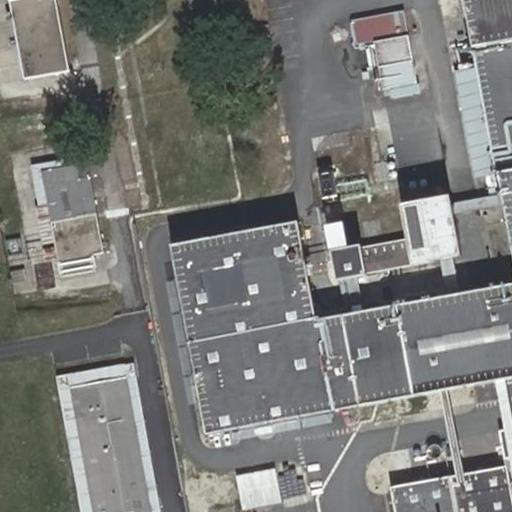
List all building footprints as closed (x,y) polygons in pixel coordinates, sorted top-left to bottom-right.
[(14,0),(28,76),(72,69),(58,0),(14,0)] [(511,0),(465,0),(511,240),(511,270),(390,294),(322,306),(308,225),(185,248),(220,437),(410,402),(511,383),(511,0)] [(411,11),(354,18),(357,45),(375,43),(381,92),(421,87),(411,11)] [(80,164),(47,170),(66,273),(99,267),(97,252),(109,250),(95,175),(84,177),(80,164)] [(440,239),(328,260),(333,287),(445,266),(440,239)] [(127,367),(58,379),(82,511),(93,511),(72,390),(129,380),(127,367)] [(72,390),(93,511),(153,511),(129,380),(72,390)] [(511,432),(501,435),(506,461),(511,459),(511,432)] [(511,511),(511,493),(507,468),(389,492),(392,511),(511,511)] [(239,479),(245,511),(281,504),(276,473),(239,479)]
